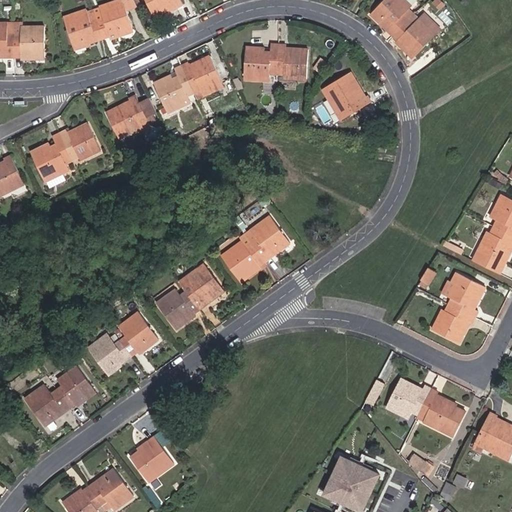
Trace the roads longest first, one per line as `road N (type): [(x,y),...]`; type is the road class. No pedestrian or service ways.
road 1 (residential): [(64,84),(276,2),(334,17),(383,52),(410,114),(400,191),(378,224),(269,306)]
road 2 (residential): [(269,306),(38,470),(5,511)]
road 3 (residential): [(269,306),(290,318),(372,325),(466,368),(495,350),(511,316)]
